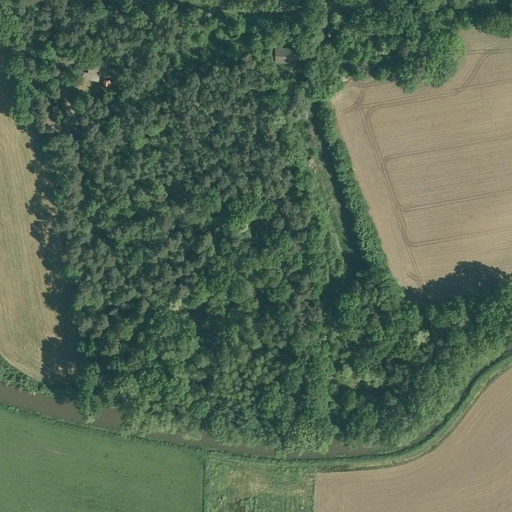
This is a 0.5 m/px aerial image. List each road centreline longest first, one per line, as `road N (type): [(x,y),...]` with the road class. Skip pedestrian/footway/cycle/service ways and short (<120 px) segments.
road 1 (track): [(41,0),(93,222),(169,193),(281,193)]
road 2 (track): [(242,10),(291,168),(276,243),(344,377)]
road 3 (track): [(511,4),(245,11),(179,0)]
